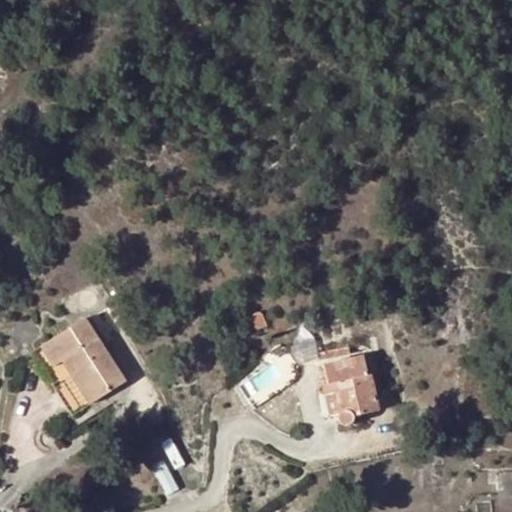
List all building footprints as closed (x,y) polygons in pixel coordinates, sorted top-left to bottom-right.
[(110,307),(110,316),(123,314),(122,305),(119,302),(113,303),(110,307)] [(252,319),(257,331),(266,326),(262,316),(256,315),(252,319)] [(126,382),(84,319),(40,348),(30,355),(72,418),(90,406),(126,382)] [(367,375),(363,357),(323,366),(328,386),(328,387),(334,387),(339,414),(338,422),(343,426),(349,425),(353,418),(379,413),(371,375),(367,375)] [(334,387),(328,387),(328,386),(322,386),(329,416),(339,414),(334,387)] [(82,497),(99,482),(87,468),(69,483),(82,497)] [(181,493),(168,470),(157,476),(167,498),(181,493)] [(511,472),(499,473),(501,507),(511,506),(511,472)]
